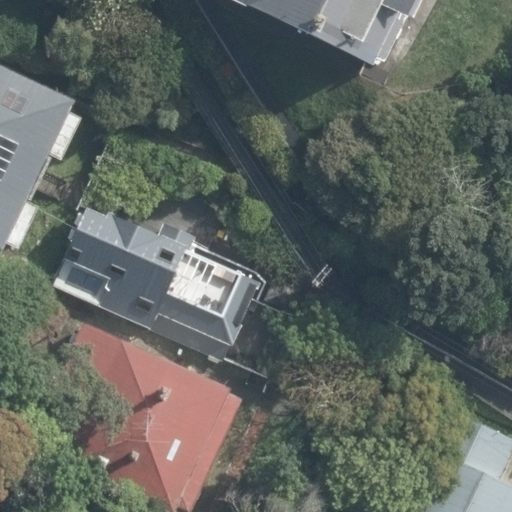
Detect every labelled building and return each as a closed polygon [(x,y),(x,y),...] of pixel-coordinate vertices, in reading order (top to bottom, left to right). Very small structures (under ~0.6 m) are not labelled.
[(432,0),(237,0),(399,72),(432,0)] [(76,96),(0,60),(0,248),(2,250),(6,242),(19,248),(40,204),(31,200),(52,153),(63,157),(83,115),(69,109),(76,96)] [(160,231),(88,200),(51,284),(225,360),(261,278),(190,247),(196,234),(165,220),(160,231)] [(244,384),(71,304),(13,428),(186,508),(244,384)] [(511,511),(511,482),(501,477),(511,452),(511,435),(429,398),(375,511),(511,511)]
